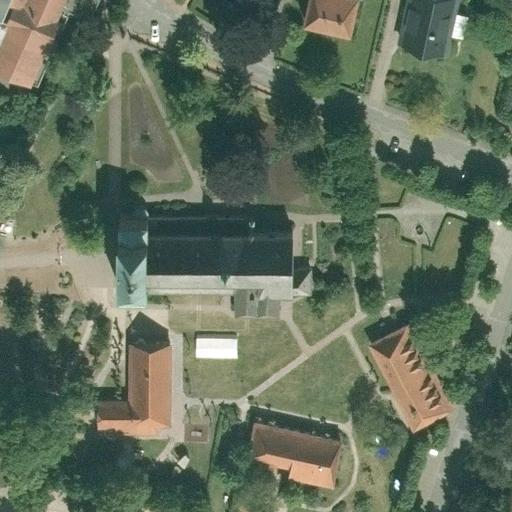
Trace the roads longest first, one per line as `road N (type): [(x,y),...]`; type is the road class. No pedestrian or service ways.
road 1 (residential): [(511,175),(149,25),(117,0)]
road 2 (residential): [(511,280),(436,511)]
